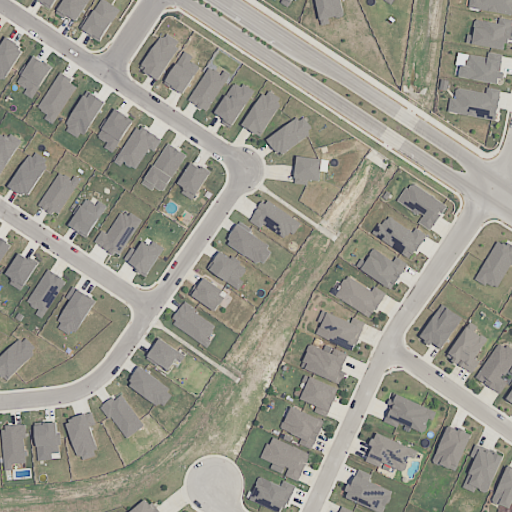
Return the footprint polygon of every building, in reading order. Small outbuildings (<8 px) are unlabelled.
[(39,0),(51,8),(55,0),(39,0)] [(63,18),(66,14),(76,21),(89,0),(64,0),(56,13),(63,18)] [(99,41),(120,10),(105,0),(100,0),(81,29),(99,41)] [(315,0),(320,26),(330,24),(329,19),(344,16),(341,0),(315,0)] [(511,0),(470,0),(469,7),(511,15),(511,0)] [(466,43),(503,50),(505,39),(508,40),(511,26),(477,19),(473,36),(467,35),(466,43)] [(181,43),(164,32),(140,69),(158,80),(181,43)] [(0,46),(0,80),(5,83),(23,46),(5,37),(0,46)] [(165,84),(183,95),(200,66),(191,61),(193,56),(184,51),(165,84)] [(458,76),(499,85),(501,72),(498,72),(500,60),(469,53),(466,66),(461,65),(458,76)] [(23,94),(34,99),(51,67),(33,57),(28,66),(26,65),(17,83),(26,88),(23,94)] [(208,112),(228,75),(209,65),(189,101),(208,112)] [(78,85),(59,73),(38,108),(47,114),(44,118),(53,124),(78,85)] [(216,114),(225,118),(222,123),(233,129),(253,91),(233,80),(216,114)] [(501,90),(487,88),(486,93),(454,87),(449,112),(495,120),(501,90)] [(283,99),(265,89),(243,126),(261,137),(283,99)] [(103,101),(84,92),(64,131),(83,140),(103,101)] [(112,153),(133,122),(115,110),(97,137),(107,143),(104,148),(112,153)] [(302,114),(268,140),(280,156),(314,130),(302,114)] [(162,140),(138,125),(116,159),(135,171),(149,148),(154,152),(162,140)] [(0,177),(0,178),(18,144),(0,134),(0,177)] [(185,153),(166,143),(143,185),(153,190),(154,187),(165,193),(185,153)] [(27,197),(50,161),(33,150),(9,185),(27,197)] [(321,158),(296,157),(295,184),(308,185),(308,180),(320,180),(321,158)] [(185,188),(182,194),(195,200),(209,171),(190,161),(178,185),(185,188)] [(79,182),(60,170),(39,205),(57,216),(79,182)] [(418,223),(430,231),(447,206),(411,181),(398,201),(422,217),(418,223)] [(249,221),(260,229),(263,224),(288,240),(300,222),(264,198),(249,221)] [(68,224),(84,237),(108,208),(99,200),(95,204),(88,199),(68,224)] [(107,234),(102,231),(94,243),(119,257),(141,219),(130,212),(127,216),(120,212),(107,234)] [(412,232),(386,215),(373,234),(410,259),(426,235),(415,227),(412,232)] [(263,266),(274,248),(237,225),(226,243),(263,266)] [(0,261),(11,243),(0,237),(0,261)] [(497,290),(511,263),(511,246),(497,239),(476,279),(497,290)] [(137,251),(131,247),(123,262),(148,275),(162,248),(152,242),(150,245),(142,241),(137,251)] [(362,258),(356,265),(390,290),(399,278),(398,277),(407,265),(396,257),(392,261),(375,249),(366,261),(362,258)] [(247,269),(220,251),(207,269),(239,290),(244,282),(240,279),(247,269)] [(39,262),(30,256),(28,258),(19,253),(4,277),(22,289),(39,262)] [(26,303),(38,310),(35,314),(42,318),(66,280),(48,269),(26,303)] [(335,296),(370,318),(386,293),(374,286),(371,291),(347,275),(335,296)] [(216,310),(225,291),(198,278),(189,297),(216,310)] [(96,302),(73,286),(65,297),(71,301),(55,326),(72,337),(96,302)] [(217,325),(183,303),(170,322),(208,346),(212,339),(209,337),(217,325)] [(442,351),(462,317),(440,304),(420,338),(442,351)] [(472,373),(479,362),(475,359),(487,339),(466,326),(446,357),(472,373)] [(0,357),(0,372),(7,380),(38,350),(24,335),(0,357)] [(181,362),(186,353),(157,339),(147,359),(170,370),(175,359),(181,362)] [(301,367),(340,385),(344,375),(340,373),(346,360),(329,352),(331,346),(320,341),(318,347),(311,344),(301,367)] [(511,363),(511,349),(499,342),(475,378),(499,394),(508,382),(502,378),(511,363)] [(140,367),(128,383),(162,409),(174,393),(140,367)] [(302,382),(306,384),(299,400),(329,413),(339,389),(305,374),(302,382)] [(393,392),(388,404),(392,406),(387,417),(422,433),(429,419),(432,420),(436,411),(393,392)] [(126,439),(144,426),(120,393),(102,406),(126,439)] [(312,450),(325,422),(291,406),(281,429),(301,438),(299,444),(312,450)] [(85,414),(66,421),(80,461),(99,455),(85,414)] [(38,455),(60,453),(57,423),(35,424),(38,455)] [(27,463),(24,424),(3,425),(6,465),(27,463)] [(472,434),(458,428),(457,431),(447,426),(432,461),(455,471),(472,434)] [(377,433),(374,439),(372,438),(369,445),(371,445),(364,462),(379,468),(381,463),(401,471),(404,470),(406,466),(406,463),(409,457),(415,459),(418,451),(377,433)] [(299,482),(310,453),(270,437),(262,459),(288,469),(285,476),(299,482)] [(463,488),(474,492),(475,489),(488,494),(502,456),(475,445),(470,456),(475,458),(463,488)] [(511,467),(507,466),(492,500),(511,508),(511,467)] [(358,469),(350,488),(347,487),(345,491),(348,492),(345,498),(377,511),(382,511),(392,491),(369,481),(371,475),(358,469)] [(251,500),(280,511),(284,511),(294,486),(282,481),(281,485),(260,477),(251,500)] [(145,499),(129,511),(160,511),(152,502),(149,505),(145,499)]
